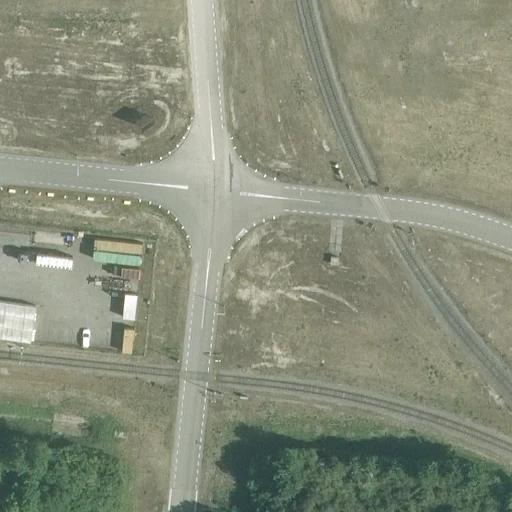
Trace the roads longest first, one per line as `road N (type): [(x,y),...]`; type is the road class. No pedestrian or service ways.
road 1 (tertiary): [(181,511),(216,192)]
road 2 (unclassified): [(511,240),(405,211),(216,192)]
road 3 (unclassified): [(216,192),(0,169)]
